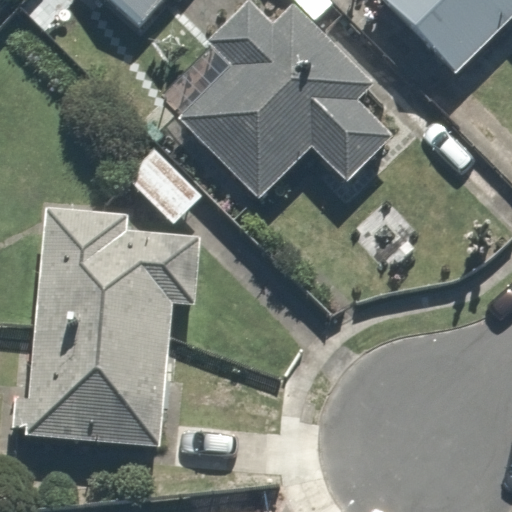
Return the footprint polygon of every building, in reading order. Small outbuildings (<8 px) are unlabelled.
[(103,0),(128,24),(151,0),(103,0)] [(511,0),(373,0),(449,80),(511,21),(511,0)] [(228,70),(173,123),(256,210),(311,159),(345,194),(399,143),(361,104),(373,93),(294,10),(272,31),(243,1),(201,41),(228,70)] [(159,147),(124,181),(169,227),(203,194),(159,147)] [(131,219),(45,212),(31,397),(11,395),(8,439),(160,451),(171,303),(197,305),(202,241),(130,236),(131,219)]
